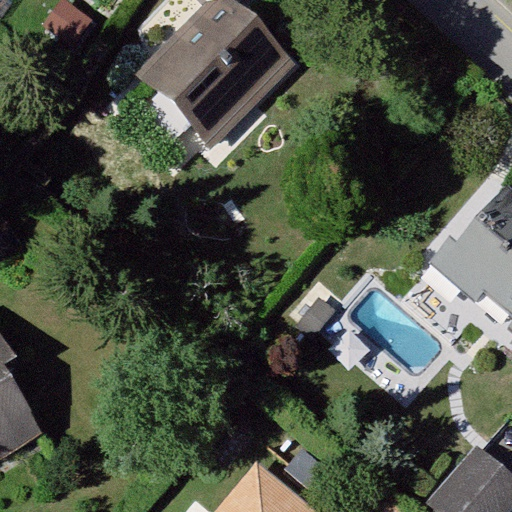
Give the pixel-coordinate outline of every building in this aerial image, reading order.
[(285,66),(212,0),(125,95),(197,161),(285,66)] [(511,201),(492,185),(423,268),(511,342),(511,201)] [(0,469),(47,447),(0,353),(0,469)] [(444,511),(511,511),(511,468),(482,442),(431,500),(444,511)] [(314,511),(258,462),(214,511),(314,511)] [(417,511),(393,492),(376,511),(417,511)]
